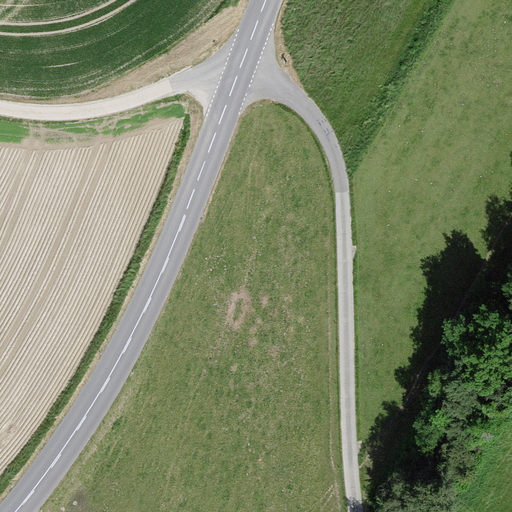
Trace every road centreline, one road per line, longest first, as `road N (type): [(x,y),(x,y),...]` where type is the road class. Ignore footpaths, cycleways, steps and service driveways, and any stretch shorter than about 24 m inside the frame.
road 1 (secondary): [(14,511),(78,428),(155,287),(265,0)]
road 2 (track): [(238,73),(296,100),(323,130),(337,163),(355,511)]
